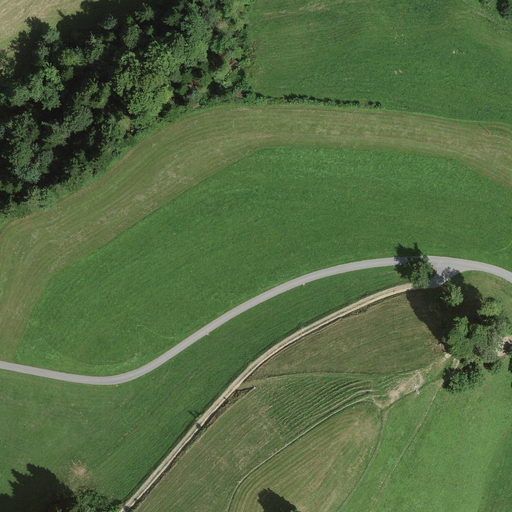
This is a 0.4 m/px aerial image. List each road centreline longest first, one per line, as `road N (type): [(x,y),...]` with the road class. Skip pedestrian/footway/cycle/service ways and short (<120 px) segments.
road 1 (unclassified): [(511,278),(447,261),(350,267),(250,303),(116,380),(0,363)]
road 2 (track): [(125,511),(269,360),(302,335),(400,290),(434,285),(447,261)]
